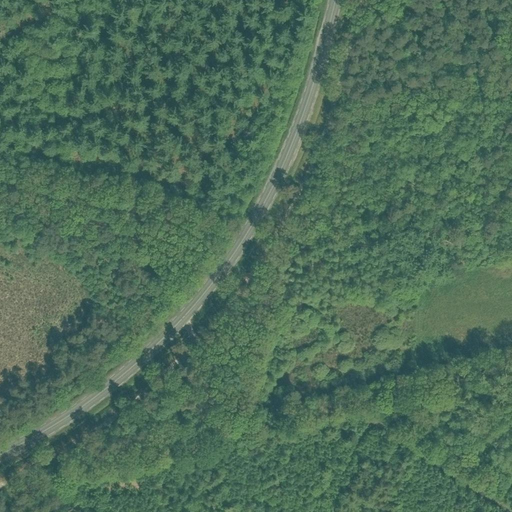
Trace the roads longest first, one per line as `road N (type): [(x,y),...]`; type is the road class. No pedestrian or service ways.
road 1 (primary): [(0,454),(131,368),(207,290),(283,161),(334,0)]
road 2 (track): [(195,343),(221,436),(511,366)]
road 3 (track): [(195,343),(128,215),(0,183)]
road 4 (track): [(510,511),(336,408)]
road 5 (track): [(70,478),(221,436)]
